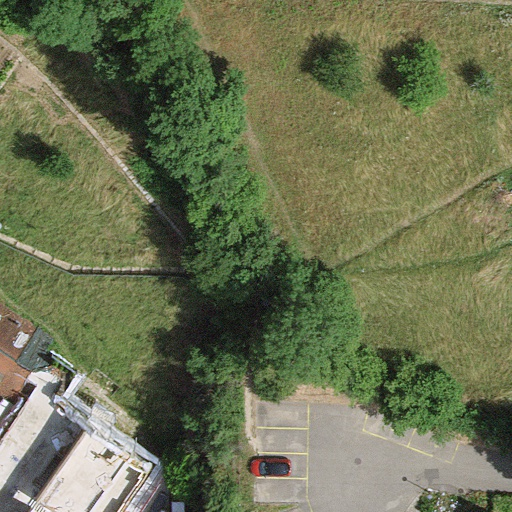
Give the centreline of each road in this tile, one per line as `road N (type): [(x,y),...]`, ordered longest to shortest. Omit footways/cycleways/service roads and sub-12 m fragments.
road 1 (motorway): [(511,280),(269,511)]
road 2 (residential): [(324,426),(511,475)]
